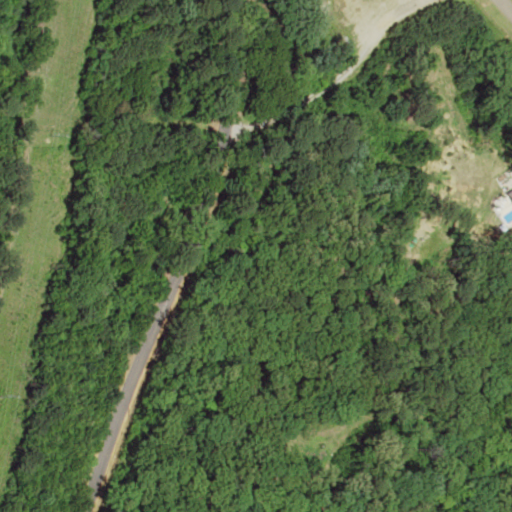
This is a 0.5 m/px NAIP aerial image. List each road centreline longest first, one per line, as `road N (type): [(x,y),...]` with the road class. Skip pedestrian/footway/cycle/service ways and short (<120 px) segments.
road 1 (tertiary): [(99,511),(215,204),(235,135),(251,0)]
road 2 (residential): [(0,117),(235,135)]
